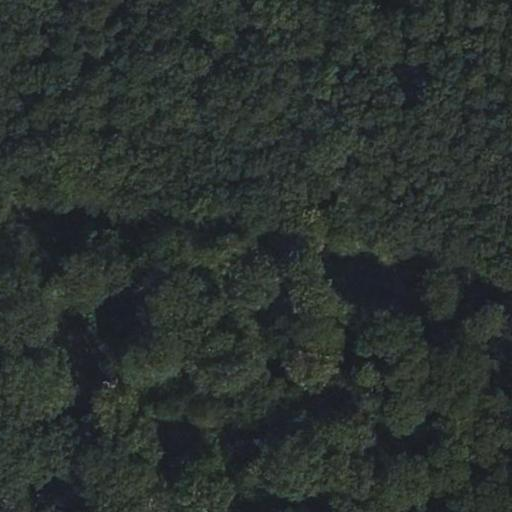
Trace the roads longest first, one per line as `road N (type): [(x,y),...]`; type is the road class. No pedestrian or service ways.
road 1 (track): [(0,204),(511,283)]
road 2 (track): [(286,0),(212,99),(0,159)]
